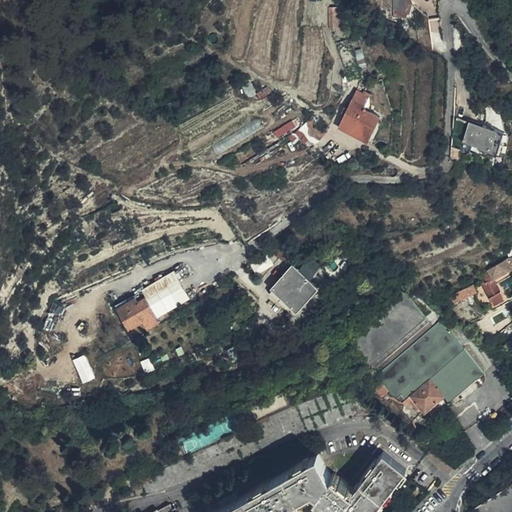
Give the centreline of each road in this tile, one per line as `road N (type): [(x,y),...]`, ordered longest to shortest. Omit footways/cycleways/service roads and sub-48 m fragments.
road 1 (residential): [(511,79),(452,4),(443,163),(408,178),(337,185),(281,230),(163,299)]
road 2 (residential): [(459,489),(372,426),(268,454),(184,496)]
